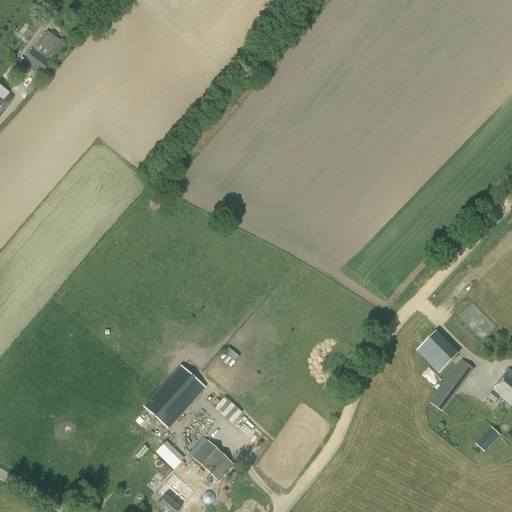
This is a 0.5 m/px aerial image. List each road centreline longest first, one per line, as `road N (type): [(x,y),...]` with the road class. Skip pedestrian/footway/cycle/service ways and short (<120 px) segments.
road 1 (track): [(278,511),(329,446),(401,315),(511,196)]
road 2 (unknown): [(511,364),(498,371),(475,364),(418,306)]
